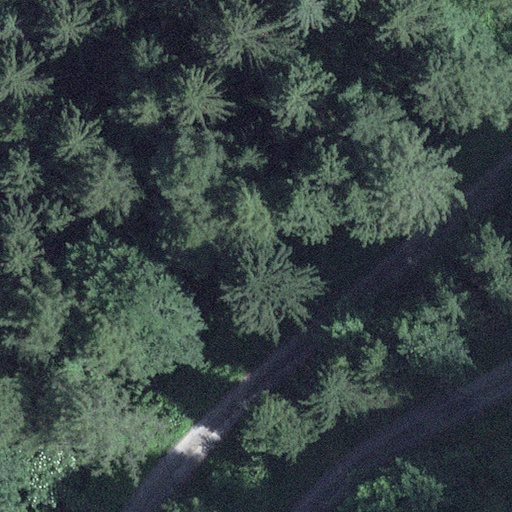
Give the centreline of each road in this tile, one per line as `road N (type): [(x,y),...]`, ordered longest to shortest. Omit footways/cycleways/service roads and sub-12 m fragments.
road 1 (track): [(511,172),(192,453),(157,511)]
road 2 (track): [(312,511),(402,431),(511,368)]
